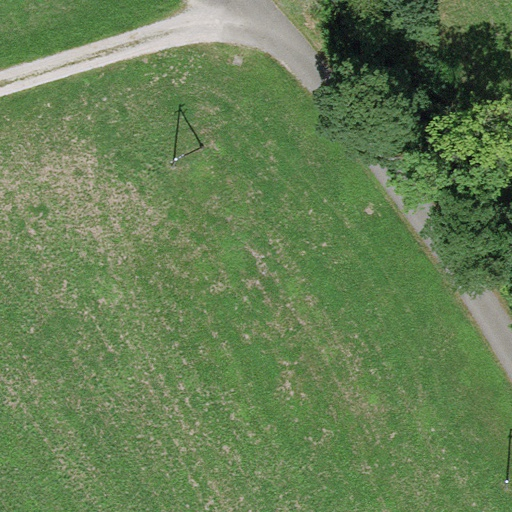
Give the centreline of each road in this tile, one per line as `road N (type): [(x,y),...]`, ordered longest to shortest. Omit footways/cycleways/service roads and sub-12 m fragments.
road 1 (track): [(247,0),(366,139),(511,358)]
road 2 (track): [(0,74),(251,3)]
